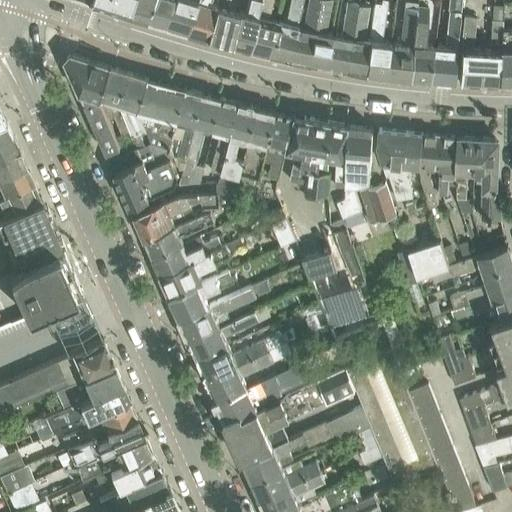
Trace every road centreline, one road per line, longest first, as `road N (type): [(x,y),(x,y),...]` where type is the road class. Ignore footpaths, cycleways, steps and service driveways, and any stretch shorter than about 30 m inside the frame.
road 1 (tertiary): [(511,104),(280,77),(23,0)]
road 2 (tertiary): [(220,511),(36,95)]
